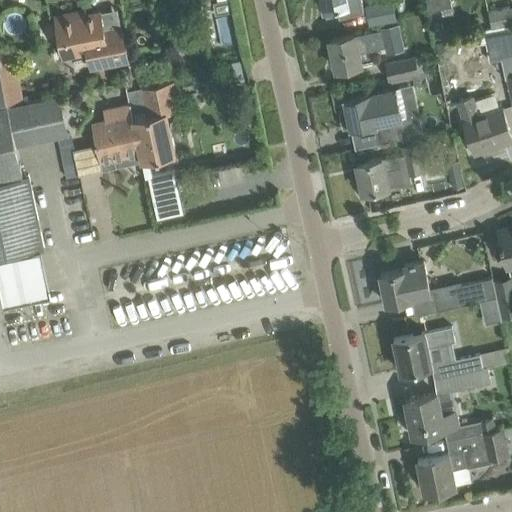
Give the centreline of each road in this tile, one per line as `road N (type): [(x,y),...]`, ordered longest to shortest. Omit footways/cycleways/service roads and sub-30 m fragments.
road 1 (tertiary): [(316,246),(373,511)]
road 2 (tertiary): [(264,0),(316,246)]
road 3 (residential): [(316,246),(468,212),(511,191)]
